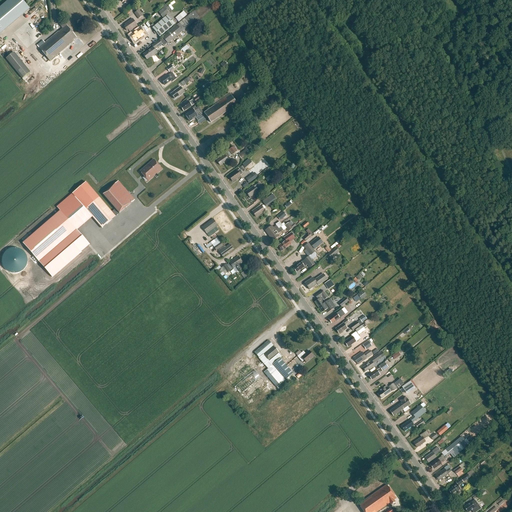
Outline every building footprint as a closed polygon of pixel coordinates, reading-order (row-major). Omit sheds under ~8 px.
[(0,33),(30,9),(22,0),(8,0),(0,7),(0,33)] [(162,11),(165,15),(168,13),(167,12),(170,10),(166,5),(161,9),(162,10),(162,11)] [(180,21),(188,14),(185,10),(177,17),(180,21)] [(160,40),(152,46),(153,48),(143,54),(147,60),(151,57),(151,58),(157,53),(155,50),(163,44),(164,47),(168,43),(168,44),(198,18),(193,11),(162,37),(163,38),(160,40)] [(135,16),(139,22),(143,19),(139,13),(135,16)] [(154,32),(156,35),(157,34),(160,37),(175,24),(168,15),(152,28),(155,32),(154,32)] [(136,25),(133,19),(125,24),(126,26),(124,27),(127,31),(128,30),(130,31),(138,26),(137,24),(136,25)] [(37,46),(50,61),(74,40),(76,38),(64,23),(61,26),(63,29),(59,32),(58,32),(45,43),(43,41),(37,46)] [(131,36),(134,41),(137,39),(138,39),(143,35),(139,29),(134,32),(135,33),(131,36)] [(6,61),(23,81),(31,74),(14,54),(6,61)] [(161,80),(165,86),(171,81),(172,82),(176,79),(172,73),(168,76),(167,75),(161,80)] [(175,92),(171,94),(175,99),(178,97),(185,93),(180,87),(174,92),(175,92)] [(220,98),(225,95),(221,90),(210,98),(213,103),(217,100),(218,101),(213,104),(214,106),(204,113),(211,123),(217,118),(224,114),(224,113),(231,109),(237,104),(230,95),(229,93),(221,99),(220,98)] [(199,97),(192,101),(189,103),(189,102),(185,104),(185,105),(181,108),(184,112),(187,110),(196,104),(196,103),(201,100),(199,97)] [(202,114),(201,114),(198,110),(195,112),(193,110),(185,115),(190,122),(197,117),(198,118),(196,119),(198,121),(204,117),(202,114)] [(237,151),(233,147),(226,152),(226,153),(216,160),(220,166),(223,163),(224,164),(228,161),(227,158),(237,151)] [(246,149),(238,155),(241,159),(249,153),(246,149)] [(153,160),(140,171),(143,175),(144,174),(150,180),(154,176),(154,175),(156,173),(157,174),(162,169),(158,164),(157,165),(155,164),(156,163),(153,160)] [(261,171),(256,165),(251,169),(254,172),(256,175),(261,171)] [(241,175),(243,173),(240,169),(238,171),(237,171),(229,177),(233,182),(241,176),(241,175)] [(245,178),(248,183),(257,177),(256,175),(254,172),(245,178)] [(118,181),(103,194),(119,213),(135,200),(118,181)] [(76,230),(92,217),(85,209),(98,197),(86,182),(57,207),(60,211),(76,230)] [(246,192),(250,198),(258,192),(257,192),(260,190),(261,191),(264,189),(259,183),(256,185),(254,187),(253,187),(246,192)] [(267,198),(262,201),(266,206),(275,198),(272,194),(267,198)] [(115,217),(99,197),(98,197),(85,209),(92,217),(101,228),(115,217)] [(256,208),(257,209),(253,212),(256,217),(261,214),(265,211),(264,209),(265,208),(263,206),(262,206),(261,205),(256,208)] [(60,211),(23,243),(39,262),(76,230),(60,211)] [(286,216),(283,211),(277,217),(280,221),(286,216)] [(217,225),(212,218),(200,226),(208,236),(217,229),(215,226),(217,225)] [(265,231),(269,236),(281,227),(282,226),(282,225),(279,222),(275,225),(276,226),(273,228),(272,226),(265,231)] [(285,225),(285,226),(286,228),(289,231),(293,229),(291,226),(289,223),(285,225)] [(269,236),(272,241),(279,236),(278,234),(283,230),(281,227),(269,236)] [(302,240),(305,242),(313,234),(308,229),(306,231),(308,234),(302,240)] [(76,230),(39,262),(52,277),(90,245),(76,230)] [(286,241),(278,246),(281,251),(286,247),(287,248),(291,245),(288,241),(294,237),(294,236),(295,236),(292,232),(292,233),(284,238),(286,241)] [(318,237),(310,244),(314,249),(322,242),(318,237)] [(230,244),(230,245),(226,247),(224,245),(223,245),(221,242),(214,247),(216,250),(217,250),(223,257),(233,249),(230,244)] [(310,255),(314,252),(315,252),(308,243),(304,247),(310,255)] [(327,255),(331,259),(339,252),(336,247),(327,255)] [(294,268),(296,272),(301,268),(301,269),(308,265),(310,267),(315,264),(312,260),(316,256),(316,254),(314,252),(310,255),(311,255),(309,256),(301,262),(294,268)] [(227,265),(226,264),(223,267),(227,273),(230,271),(230,270),(233,268),(233,269),(236,267),(239,271),(242,268),(240,264),(242,262),(239,257),(238,258),(237,257),(229,262),(230,263),(227,265)] [(313,277),(305,283),(309,290),(317,284),(318,285),(327,279),(323,274),(314,280),(313,277)] [(330,280),(324,284),(328,290),(334,286),(330,280)] [(314,302),(318,307),(325,302),(323,300),(327,297),(322,290),(315,296),(317,299),(317,298),(318,299),(314,302)] [(366,295),(363,291),(357,294),(358,295),(361,299),(366,295)] [(346,298),(338,304),(341,307),(348,301),(346,298)] [(326,310),(327,312),(334,308),(328,300),(325,302),(318,307),(322,312),(326,310)] [(345,314),(342,310),(329,319),(332,323),(336,320),(336,321),(345,314)] [(357,321),(349,326),(352,330),(359,325),(359,324),(367,319),(364,315),(359,318),(360,320),(357,322),(357,321)] [(336,329),(339,333),(343,330),(344,330),(347,328),(345,325),(349,322),(347,319),(343,322),(343,323),(339,326),(339,327),(336,329)] [(352,336),(348,339),(348,340),(345,342),(348,346),(352,343),(353,343),(356,341),(353,337),(357,334),(358,335),(364,330),(360,326),(354,330),(356,332),(352,335),(352,336)] [(349,328),(343,332),(347,338),(353,334),(349,328)] [(282,356),(279,353),(279,352),(269,340),(255,352),(268,368),(264,372),(277,387),(294,373),(280,358),(282,356)] [(362,345),(366,350),(371,345),(368,340),(362,345)] [(299,359),(302,357),(306,362),(313,356),(309,350),(304,355),(302,352),(297,356),(299,359)] [(358,362),(359,363),(372,354),(370,350),(363,355),(361,352),(353,358),(357,363),(358,362)] [(362,367),(365,372),(369,369),(369,370),(375,366),(373,363),(384,355),(381,352),(376,355),(377,355),(370,360),(365,364),(366,365),(362,367)] [(379,366),(380,368),(377,370),(369,375),(372,379),(376,376),(376,377),(380,374),(379,373),(388,367),(385,362),(379,366)] [(234,387),(253,408),(272,391),(254,370),(234,387)] [(378,393),(382,398),(391,392),(393,390),(394,391),(397,388),(397,389),(408,380),(404,375),(394,383),(388,387),(387,385),(380,390),(381,391),(378,393)] [(402,387),(406,394),(415,388),(410,381),(402,387)] [(402,403),(390,411),(393,416),(411,404),(407,399),(405,397),(400,401),(402,403)] [(409,419),(410,420),(401,426),(405,431),(413,424),(412,422),(426,412),(420,405),(411,413),(413,416),(409,419)] [(447,423),(437,432),(440,436),(450,427),(447,423)] [(420,435),(421,437),(413,442),(417,447),(425,441),(424,439),(430,435),(427,431),(420,435)] [(438,458),(433,461),(433,462),(430,464),(433,469),(441,463),(442,464),(445,461),(444,460),(446,458),(446,457),(449,454),(453,458),(459,454),(459,453),(468,445),(463,440),(465,439),(462,436),(440,453),(442,456),(438,458)] [(437,443),(439,445),(444,441),(444,442),(447,439),(445,437),(442,439),(437,443)] [(435,455),(441,451),(438,447),(432,451),(432,452),(424,457),(428,463),(436,457),(435,455)] [(448,474),(448,473),(451,471),(449,468),(446,470),(445,469),(435,475),(439,480),(448,474)] [(458,485),(470,477),(467,474),(465,475),(460,478),(460,479),(456,482),(457,483),(451,487),(452,488),(449,490),(451,494),(455,492),(460,488),(458,485)] [(359,504),(363,511),(376,511),(390,503),(391,505),(395,502),(393,499),(395,498),(387,485),(359,504)] [(468,511),(471,510),(472,511),(475,511),(481,509),(477,504),(474,500),(465,507),(468,511)]
